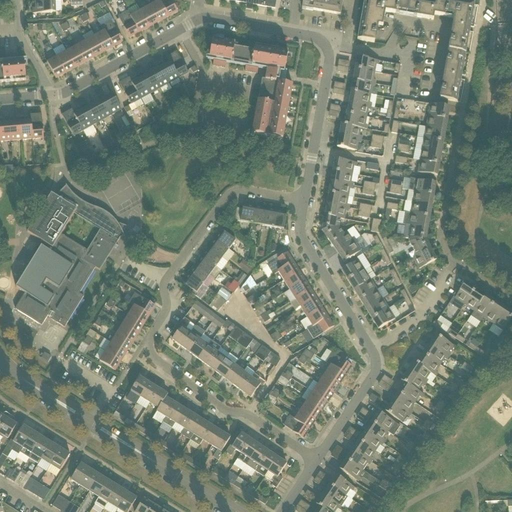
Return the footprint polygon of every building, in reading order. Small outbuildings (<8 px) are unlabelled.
[(158,0),(159,2),(168,17),(178,12),(171,0),(158,0)] [(226,0),(226,1),(275,9),(276,0),(226,0)] [(303,0),(302,6),(302,10),(313,12),(313,11),(340,16),(342,5),(341,4),(342,0),(303,0)] [(374,44),(377,27),(379,16),(384,17),(385,12),(387,2),(386,2),(382,1),(382,0),(381,0),(364,0),(363,8),(364,8),(360,30),(359,29),(357,41),(361,41),(374,44)] [(436,5),(435,5),(431,4),(431,3),(412,0),(386,0),(386,2),(387,2),(385,12),(396,14),(396,11),(417,15),(416,17),(433,20),(434,15),(436,5)] [(465,54),(469,32),(468,32),(469,28),(472,16),(474,5),(442,0),(435,0),(435,5),(436,5),(434,15),(445,17),(446,14),(455,16),(449,51),(465,54)] [(33,9),(33,14),(56,13),(55,1),(35,2),(36,9),(33,9)] [(158,23),(168,17),(159,2),(150,7),(158,23)] [(130,38),(140,33),(131,17),(124,4),(114,10),(130,38)] [(150,7),(140,12),(149,28),(158,23),(150,7)] [(140,33),(149,28),(140,12),(131,17),(140,33)] [(104,32),(113,48),(123,42),(111,21),(101,27),(104,32)] [(83,38),(85,42),(94,58),(104,53),(95,37),(92,32),(83,38)] [(95,37),(104,53),(113,48),(104,32),(95,37)] [(284,74),(288,52),(255,46),(254,51),(234,47),(235,43),(213,39),(210,57),(268,68),(266,77),(265,81),(262,80),(252,134),(283,140),(292,86),(278,83),(279,79),(280,79),(281,73),(284,74)] [(85,42),(76,47),(85,63),(94,58),(85,42)] [(76,47),(66,53),(75,69),(85,63),(76,47)] [(54,53),(57,58),(65,74),(75,69),(66,53),(64,48),(54,53)] [(456,103),(460,80),(459,80),(460,76),(461,76),(465,54),(449,51),(440,100),(453,102),(456,103)] [(188,73),(177,52),(166,58),(169,63),(178,79),(188,73)] [(57,58),(47,63),(56,79),(65,74),(57,58)] [(355,69),(375,73),(376,67),(378,67),(379,62),(357,58),(355,69)] [(0,64),(0,83),(26,81),(24,62),(0,64)] [(160,68),(169,84),(178,79),(169,63),(160,68)] [(151,73),(160,89),(169,84),(160,68),(151,73)] [(353,81),(375,85),(375,83),(373,83),(375,73),(355,69),(353,81)] [(142,78),(150,94),(160,89),(151,73),(142,78)] [(141,99),(132,83),(130,78),(119,84),(131,105),(129,106),(131,111),(144,104),(141,99)] [(132,83),(141,99),(150,94),(142,78),(132,83)] [(374,90),(375,85),(353,81),(351,92),(370,95),(372,89),(374,90)] [(370,95),(351,92),(349,103),(371,107),(372,104),(369,103),(370,95)] [(125,117),(113,94),(103,100),(112,115),(115,122),(125,117)] [(102,121),(112,115),(103,100),(94,105),(102,121)] [(366,118),(367,118),(374,119),(375,111),(371,110),(371,107),(349,103),(347,114),(366,118)] [(93,126),(102,121),(94,105),(84,110),(93,126)] [(450,108),(439,106),(430,105),(428,117),(447,120),(450,108)] [(62,116),(73,137),(84,131),(75,115),(72,110),(62,116)] [(93,126),(84,110),(75,115),(84,131),(93,126)] [(347,114),(345,125),(345,126),(361,128),(361,129),(367,130),(368,126),(365,126),(366,118),(347,114)] [(32,140),(44,139),(42,115),(30,116),(30,121),(32,140)] [(428,117),(426,128),(445,131),(447,120),(428,117)] [(21,141),(32,140),(30,121),(20,122),(21,141)] [(11,141),(21,141),(20,122),(9,123),(11,141)] [(391,134),(397,135),(399,123),(393,122),(391,134)] [(0,140),(0,142),(11,141),(9,123),(0,124),(0,140)] [(339,136),(361,140),(362,137),(359,136),(361,129),(361,128),(345,126),(345,125),(341,124),(339,136)] [(445,131),(426,128),(424,139),(443,142),(445,131)] [(337,148),(356,151),(358,143),(361,144),(361,140),(339,136),(337,148)] [(371,142),(383,144),(384,138),(372,136),(371,142)] [(443,142),(424,139),(422,150),(441,154),(443,142)] [(398,146),(410,148),(411,142),(399,140),(398,146)] [(382,150),(383,144),(371,142),(370,148),(382,150)] [(409,154),(410,148),(398,146),(397,152),(409,154)] [(441,154),(422,150),(420,161),(439,165),(441,154)] [(396,157),(395,163),(407,166),(408,159),(396,157)] [(333,171),(352,175),(354,167),(356,168),(357,164),(335,160),(333,171)] [(439,165),(420,161),(418,173),(437,177),(439,165)] [(378,172),(379,166),(367,164),(366,170),(378,172)] [(331,183),(353,187),(353,183),(351,182),(352,175),(333,171),(331,183)] [(433,183),(416,180),(414,192),(434,195),(435,190),(436,184),(433,183)] [(390,187),(402,190),(403,183),(391,181),(390,187)] [(363,189),(375,191),(376,184),(364,182),(363,189)] [(329,194),(348,197),(350,190),(352,190),(353,187),(331,183),(329,194)] [(15,310),(42,326),(48,316),(51,319),(51,320),(64,328),(84,297),(79,294),(95,269),(100,271),(107,259),(120,238),(124,237),(124,239),(125,238),(124,237),(123,233),(127,227),(117,223),(116,222),(114,220),(112,218),(111,217),(110,216),(108,214),(107,213),(104,212),(102,210),(99,209),(96,208),(93,207),(89,206),(86,204),(84,203),(81,201),(80,200),(77,198),(74,195),(73,194),(70,191),(69,190),(68,189),(66,186),(66,187),(56,197),(51,194),(27,233),(46,245),(44,248),(42,247),(34,260),(16,288),(25,294),(15,310)] [(401,196),(402,190),(390,187),(389,194),(401,196)] [(374,197),(375,191),(363,189),(362,195),(374,197)] [(434,195),(414,192),(412,203),(432,207),(434,195)] [(327,205),(349,209),(350,205),(347,205),(348,197),(329,194),(327,205)] [(432,207),(412,203),(410,214),(430,218),(432,207)] [(237,208),(234,220),(251,224),(255,206),(244,204),(243,209),(237,208)] [(386,210),(392,211),(398,212),(399,206),(387,204),(386,210)] [(348,212),(349,209),(327,205),(325,216),(340,220),(344,221),(346,212),(348,212)] [(360,205),(359,211),(371,213),(372,207),(360,205)] [(251,224),(262,226),(265,208),(255,206),(251,224)] [(262,226),(273,228),(276,210),(265,208),(262,226)] [(273,228),(284,230),(287,212),(276,210),(273,228)] [(392,211),(386,210),(385,216),(382,215),(381,221),(388,222),(389,217),(391,217),(392,211)] [(371,213),(359,211),(358,217),(370,219),(371,213)] [(430,218),(410,214),(405,213),(403,225),(405,225),(408,226),(412,226),(413,226),(425,228),(428,228),(430,218)] [(339,228),(340,220),(325,216),(322,231),(339,228)] [(403,239),(410,240),(410,243),(426,240),(428,228),(425,228),(413,226),(412,226),(408,226),(405,225),(403,239)] [(343,234),(339,228),(322,231),(331,244),(344,235),(343,234)] [(236,241),(221,230),(215,239),(229,250),(236,241)] [(337,253),(356,240),(354,237),(351,239),(347,232),(343,234),(344,235),(331,244),(337,253)] [(223,259),(229,250),(215,239),(208,248),(223,259)] [(358,243),(356,240),(337,253),(344,263),(360,252),(356,245),(358,243)] [(426,240),(410,243),(417,257),(429,251),(429,252),(431,251),(426,240)] [(208,248),(202,257),(216,267),(223,259),(208,248)] [(417,257),(413,259),(419,270),(436,261),(431,251),(429,252),(429,251),(417,257)] [(277,272),(293,262),(288,253),(267,266),(273,276),(278,273),(277,272)] [(248,256),(245,261),(250,265),(253,260),(248,256)] [(216,267),(202,257),(195,265),(210,276),(216,267)] [(348,281),(365,271),(358,261),(344,270),(341,271),(348,281)] [(299,272),(293,262),(277,272),(278,273),(283,282),(299,272)] [(247,264),(241,271),(247,275),(253,268),(247,264)] [(188,274),(203,285),(210,276),(195,265),(188,274)] [(365,271),(348,281),(354,291),(371,280),(365,271)] [(305,281),(299,272),(283,282),(289,291),(305,281)] [(193,291),(197,294),(203,285),(188,274),(182,283),(193,291)] [(236,282),(240,285),(244,280),(240,277),(238,280),(236,282)] [(354,291),(360,301),(377,290),(371,280),(354,291)] [(120,281),(118,286),(130,293),(133,289),(120,281)] [(227,283),(224,287),(233,294),(240,285),(234,281),(231,285),(227,283)] [(311,290),(305,281),(289,291),(295,300),(311,290)] [(466,282),(455,299),(464,306),(476,289),(471,286),(466,282)] [(416,285),(409,288),(412,294),(419,291),(416,285)] [(225,300),(229,295),(222,289),(217,295),(225,300)] [(464,306),(474,312),(485,295),(476,289),(464,306)] [(300,309),(316,299),(311,290),(295,300),(295,301),(300,309)] [(383,300),(377,290),(360,301),(366,310),(383,300)] [(134,306),(150,316),(155,307),(135,294),(129,304),(134,307),(134,306)] [(474,312),(483,318),(494,302),(485,295),(474,312)] [(218,312),(226,303),(219,296),(211,306),(218,312)] [(322,309),(316,299),(300,309),(306,319),(322,309)] [(366,310),(372,320),(389,309),(383,300),(366,310)] [(192,308),(196,311),(204,317),(208,310),(197,302),(192,308)] [(483,318),(493,325),(504,308),(494,302),(483,318)] [(128,316),(144,325),(150,316),(134,306),(134,307),(128,316)] [(258,319),(266,313),(263,308),(254,313),(258,319)] [(511,313),(504,308),(493,325),(503,331),(511,317),(511,313)] [(328,318),(322,309),(306,319),(311,327),(312,328),(328,318)] [(394,320),(395,319),(389,309),(372,320),(378,330),(390,323),(394,320)] [(208,320),(212,323),(217,317),(208,310),(204,317),(208,320)] [(258,319),(262,325),(270,320),(266,313),(258,319)] [(128,316),(122,325),(138,334),(144,325),(128,316)] [(217,317),(212,323),(220,329),(222,327),(222,328),(226,323),(217,317)] [(437,322),(449,329),(452,325),(448,322),(440,317),(439,319),(437,322)] [(175,335),(172,340),(181,347),(191,333),(186,329),(190,323),(184,318),(173,334),(175,335)] [(334,327),(328,318),(312,328),(311,327),(307,330),(307,331),(313,340),(334,327)] [(446,333),(449,329),(437,322),(435,320),(433,324),(440,329),(446,333)] [(138,334),(122,325),(117,321),(112,331),(117,334),(132,344),(138,334)] [(227,321),(226,323),(222,328),(226,330),(228,327),(229,328),(228,330),(232,333),(236,327),(227,321)] [(237,344),(244,334),(240,330),(236,327),(232,333),(229,337),(237,344)] [(87,337),(93,340),(97,334),(90,330),(86,336),(87,337)] [(276,342),(277,342),(282,338),(278,332),(272,335),(275,340),(276,342)] [(190,353),(200,340),(191,333),(181,347),(190,353)] [(117,334),(115,338),(111,343),(127,353),(132,344),(117,334)] [(253,340),(244,334),(237,344),(246,350),(249,346),(253,340)] [(200,340),(190,353),(198,360),(212,341),(203,335),(200,340)] [(430,345),(448,358),(451,355),(448,353),(453,346),(437,335),(430,345)] [(455,339),(462,344),(465,340),(458,336),(455,339)] [(249,346),(253,349),(257,343),(253,340),(249,346)] [(198,360),(207,366),(217,353),(218,353),(221,348),(212,341),(198,360)] [(77,350),(84,355),(89,347),(83,343),(82,343),(77,350)] [(111,343),(106,352),(105,353),(121,362),(127,353),(111,343)] [(467,347),(474,352),(477,348),(470,344),(467,347)] [(424,355),(440,366),(444,359),(446,361),(448,358),(430,345),(424,355)] [(265,361),(271,353),(262,346),(256,355),(255,355),(255,356),(263,363),(265,361)] [(477,348),(474,352),(481,356),(483,353),(477,348)] [(310,353),(306,350),(300,358),(306,362),(308,360),(311,362),(314,356),(309,353),(310,353)] [(352,367),(332,353),(327,350),(321,359),(326,363),(325,363),(330,366),(330,365),(346,376),(352,367)] [(48,363),(51,358),(44,353),(41,358),(48,363)] [(105,353),(100,362),(115,372),(121,362),(105,353)] [(207,366),(216,373),(226,359),(218,353),(217,353),(207,366)] [(271,353),(265,361),(268,363),(274,356),(271,353)] [(430,373),(436,377),(438,374),(435,372),(440,366),(424,355),(421,359),(418,364),(420,365),(419,366),(430,373)] [(224,379),(234,366),(226,359),(216,373),(224,379)] [(408,371),(426,384),(428,381),(426,380),(430,373),(419,366),(420,365),(418,364),(414,361),(408,371)] [(469,372),(471,368),(464,363),(462,367),(469,372)] [(324,375),(340,385),(346,376),(330,365),(330,366),(324,375)] [(233,386),(243,372),(234,366),(224,379),(233,386)] [(424,387),(426,384),(408,371),(401,381),(404,384),(406,385),(407,385),(418,392),(422,386),(424,387)] [(242,392),(252,379),(243,372),(233,386),(242,392)] [(291,379),(285,375),(283,373),(277,382),(285,388),(291,379)] [(324,375),(318,384),(334,394),(340,385),(324,375)] [(131,392),(131,393),(128,398),(137,403),(140,398),(149,384),(140,378),(131,392)] [(251,399),(261,385),(252,379),(242,392),(251,399)] [(452,382),(451,383),(449,386),(456,391),(456,390),(459,387),(452,382)] [(158,389),(149,384),(140,398),(149,404),(158,389)] [(318,384),(312,393),(328,403),(334,394),(318,384)] [(404,384),(398,393),(415,403),(419,397),(421,399),(423,395),(418,392),(407,385),(406,385),(404,384)] [(167,395),(158,389),(149,404),(159,409),(165,398),(166,398),(167,395)] [(271,392),(265,400),(273,406),(279,397),(273,393),(271,392)] [(312,393),(306,402),(322,412),(328,403),(312,393)] [(410,410),(415,403),(398,393),(392,402),(410,414),(412,412),(410,410)] [(166,418),(175,404),(166,398),(165,398),(159,409),(157,412),(166,418)] [(443,409),(446,406),(439,401),(436,405),(443,409)] [(322,412),(306,402),(300,411),(315,421),(322,412)] [(408,418),(410,414),(392,402),(385,412),(402,423),(406,416),(408,418)] [(175,424),(184,409),(175,404),(166,418),(163,423),(172,429),(175,424)] [(184,429),(193,415),(184,409),(175,424),(184,429)] [(309,430),(315,421),(300,411),(294,419),(294,420),(309,430)] [(378,412),(371,422),(388,433),(394,437),(401,427),(380,413),(378,412)] [(2,416),(0,414),(0,431),(10,416),(6,413),(4,414),(2,416)] [(125,423),(127,419),(116,413),(113,416),(125,423)] [(184,429),(185,429),(181,435),(191,441),(203,421),(193,415),(184,429)] [(12,417),(10,416),(0,431),(0,444),(1,443),(4,445),(17,425),(13,423),(14,421),(11,419),(12,417)] [(125,423),(130,427),(134,429),(136,425),(132,422),(133,419),(132,418),(129,416),(127,419),(125,423)] [(303,439),(309,430),(294,420),(294,419),(290,416),(283,426),(303,439)] [(430,428),(433,425),(433,424),(426,420),(424,424),(430,428)] [(203,441),(212,427),(203,421),(191,441),(188,445),(197,451),(200,446),(203,441)] [(383,439),(388,433),(371,422),(365,431),(384,444),(386,441),(383,439)] [(136,425),(134,429),(143,434),(145,431),(136,425)] [(0,470),(12,451),(19,455),(20,453),(33,432),(23,426),(13,442),(11,441),(0,459),(0,470)] [(212,446),(221,432),(212,427),(203,441),(212,446)] [(154,436),(151,434),(145,431),(143,434),(152,440),(154,436)] [(382,447),(384,444),(365,431),(359,441),(375,452),(379,445),(382,447)] [(29,459),(42,438),(33,432),(20,453),(29,459)] [(222,452),(230,438),(221,432),(212,446),(218,450),(213,457),(219,461),(224,453),(222,452)] [(432,437),(425,433),(421,438),(428,442),(432,437)] [(250,440),(241,434),(232,447),(230,446),(225,453),(231,457),(236,450),(241,454),(250,440)] [(164,442),(158,438),(154,436),(152,440),(161,446),(164,442)] [(39,464),(41,460),(51,444),(42,438),(29,459),(39,464)] [(259,446),(250,440),(241,454),(237,460),(246,466),(259,446)] [(371,458),(375,452),(359,441),(352,450),(371,463),(373,460),(371,458)] [(413,450),(415,446),(408,441),(406,445),(413,450)] [(161,446),(170,451),(173,448),(164,442),(161,446)] [(51,465),(61,449),(51,444),(41,460),(51,465)] [(268,452),(259,446),(246,466),(255,472),(268,452)] [(180,457),(182,454),(173,448),(170,451),(180,457)] [(60,471),(70,455),(61,449),(51,465),(60,471)] [(369,466),(371,463),(352,450),(346,460),(362,471),(367,464),(369,466)] [(268,472),(277,458),(268,452),(255,472),(265,478),(268,472)] [(191,459),(182,454),(180,457),(186,461),(189,463),(191,459)] [(276,489),(283,479),(278,476),(287,464),(277,458),(268,472),(274,476),(272,479),(274,483),(271,486),(276,489)] [(198,469),(200,465),(191,459),(189,463),(192,465),(198,469)] [(358,477),(362,471),(346,460),(339,470),(358,482),(360,479),(358,477)] [(400,469),(402,465),(403,465),(396,460),(393,464),(400,469)] [(81,464),(71,480),(80,486),(90,470),(81,464)] [(9,480),(14,483),(21,473),(15,469),(9,480)] [(89,492),(99,476),(90,470),(80,486),(89,492)] [(217,471),(214,474),(224,480),(226,476),(217,471)] [(20,488),(23,490),(30,479),(33,474),(29,472),(27,474),(26,476),(21,473),(14,483),(19,486),(20,488)] [(99,498),(109,482),(99,476),(89,492),(99,498)] [(226,476),(224,480),(233,486),(235,482),(226,476)] [(329,485),(345,496),(350,490),(352,491),(354,488),(336,476),(329,485)] [(238,478),(235,482),(233,486),(242,491),(245,488),(247,484),(238,478)] [(27,491),(33,481),(30,479),(23,490),(25,491),(27,491)] [(387,488),(390,484),(383,479),(381,483),(387,488)] [(39,484),(33,481),(27,491),(33,495),(39,484)] [(385,491),(387,488),(381,483),(378,481),(375,485),(378,487),(378,486),(385,491)] [(118,487),(109,482),(99,498),(95,504),(104,510),(108,504),(118,487)] [(44,501),(50,491),(39,484),(33,495),(38,498),(38,497),(44,501)] [(341,503),(345,496),(329,485),(323,495),(341,507),(343,504),(341,503)] [(251,497),(254,493),(256,490),(251,486),(249,490),(245,488),(242,491),(251,497)] [(117,509),(127,493),(118,487),(108,504),(117,509)] [(121,511),(128,511),(129,511),(131,511),(132,511),(136,506),(134,504),(137,499),(127,493),(117,509),(121,511)] [(339,510),(341,507),(323,495),(319,500),(316,505),(319,507),(321,509),(322,508),(327,511),(334,511),(336,509),(339,510)] [(60,511),(64,511),(70,503),(59,496),(52,507),(60,511)] [(136,506),(132,511),(148,511),(154,505),(144,499),(139,507),(136,506)] [(76,511),(79,509),(75,506),(70,503),(64,511),(76,511)]
